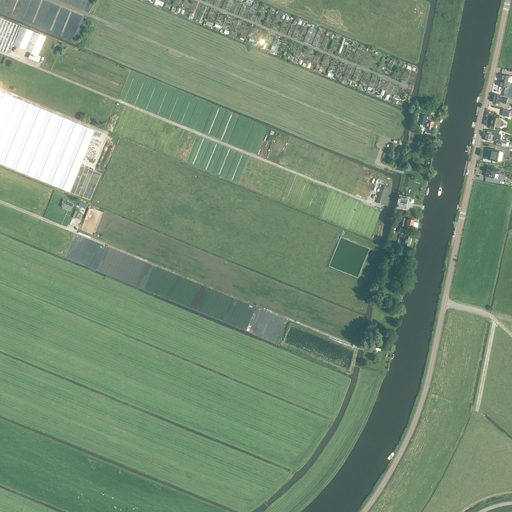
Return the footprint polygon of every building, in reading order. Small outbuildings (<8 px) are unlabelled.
[(19,25),(0,17),(0,50),(7,53),(11,44),(19,25)] [(36,62),(46,37),(19,25),(11,44),(31,53),(29,59),(36,62)] [(66,50),(66,49),(66,48),(65,47),(64,45),(62,43),(61,43),(60,43),(58,43),(57,43),(55,44),(54,46),(53,48),(53,49),(53,50),(54,51),(55,53),(56,55),(58,55),(59,55),(61,55),(62,55),(63,55),(64,54),(65,53),(65,52),(66,50)] [(511,83),(507,82),(509,77),(501,75),(499,86),(505,88),(503,96),(495,94),(495,95),(511,98),(511,83)] [(0,163),(70,192),(95,130),(0,91),(0,163)] [(511,103),(511,98),(495,95),(493,102),(499,104),(499,103),(502,103),(502,102),(511,104),(511,103)] [(432,130),(434,123),(431,122),(432,118),(424,116),(422,126),(427,127),(426,129),(432,130)] [(492,118),(491,125),(490,129),(494,130),(494,127),(500,128),(500,127),(501,127),(502,126),(503,126),(503,125),(504,124),(504,123),(503,122),(503,121),(501,120),(502,120),(496,118),(496,119),(492,118)] [(496,145),(505,146),(506,147),(506,144),(502,143),(502,142),(500,142),(502,135),(486,132),(485,140),(497,142),(496,145)] [(504,152),(490,149),(488,160),(502,163),(504,152)] [(496,168),(488,166),(487,170),(486,173),(486,177),(494,178),(495,173),(499,174),(500,169),(496,169),(496,168)] [(388,187),(382,185),(376,202),(382,204),(388,187)] [(398,207),(406,209),(408,198),(400,196),(398,207)] [(64,199),(61,207),(71,211),(74,202),(64,199)] [(406,229),(400,227),(398,233),(405,235),(404,236),(405,236),(403,244),(410,245),(411,237),(410,236),(410,235),(411,235),(412,230),(406,229)]
